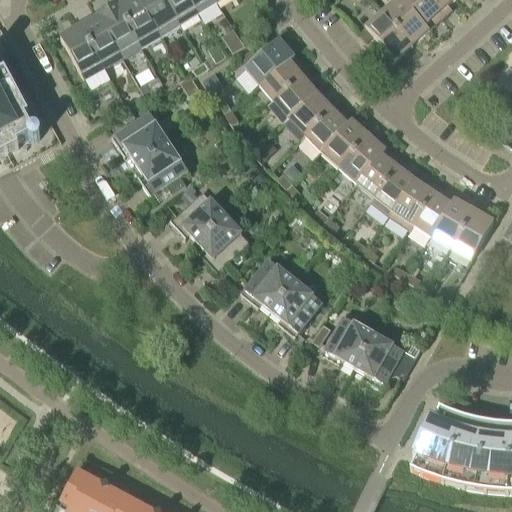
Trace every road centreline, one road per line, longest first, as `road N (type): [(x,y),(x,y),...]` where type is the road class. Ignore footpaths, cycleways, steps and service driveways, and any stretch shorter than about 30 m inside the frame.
road 1 (residential): [(511,381),(438,372),(417,388),(384,442),(266,372),(194,312),(115,224),(24,49),(18,0)]
road 2 (residential): [(388,114),(511,2)]
road 3 (residential): [(388,114),(503,193),(511,178)]
road 4 (residential): [(284,0),(388,114)]
